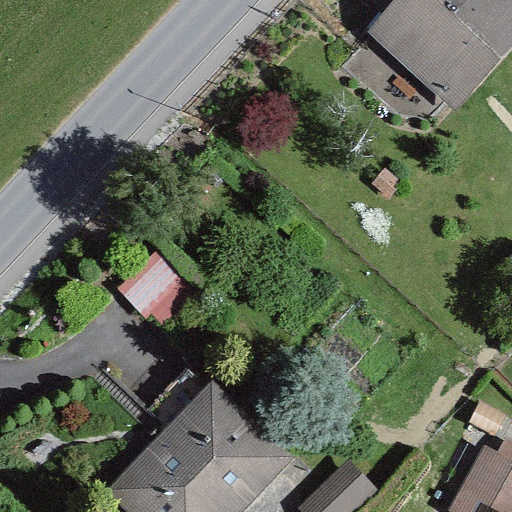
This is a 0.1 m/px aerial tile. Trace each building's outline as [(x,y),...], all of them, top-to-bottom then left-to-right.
[(425,84),(508,0),(365,0),(353,13),(425,84)] [(143,252),(128,295),(171,309),(186,266),(143,252)] [(106,484),(135,511),(196,511),(267,439),(206,381),(106,484)] [(312,511),(335,511),(372,488),(356,465),(304,500),(312,511)] [(444,511),(494,511),(454,493),(444,511)]
